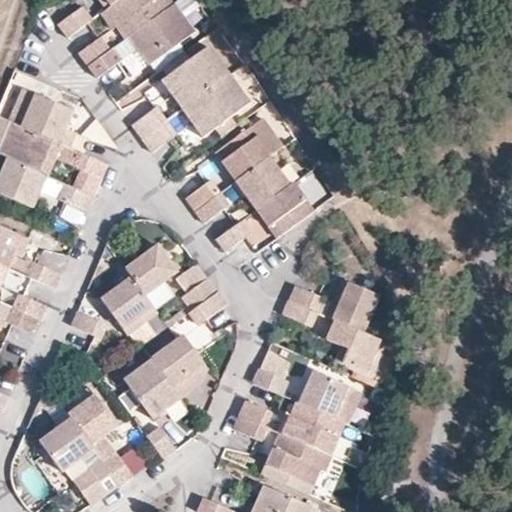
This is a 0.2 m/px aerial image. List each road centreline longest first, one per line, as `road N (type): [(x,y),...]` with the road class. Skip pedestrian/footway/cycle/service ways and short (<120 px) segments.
road 1 (residential): [(100,511),(210,443),(261,316),(131,154)]
road 2 (residential): [(131,154),(0,447)]
